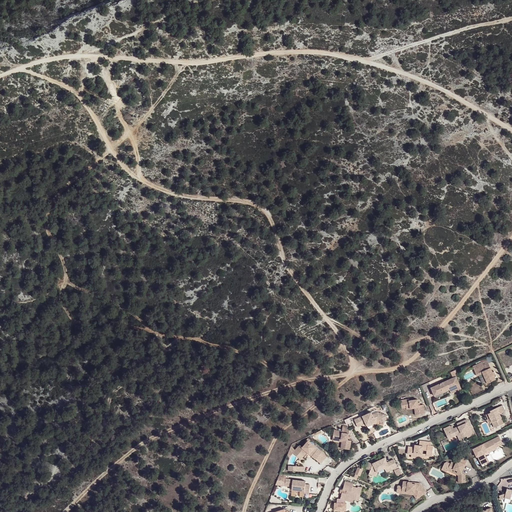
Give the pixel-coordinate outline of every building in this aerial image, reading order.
[(472,366),(474,369),(485,364),(483,361),(472,366)] [(494,379),(492,375),(491,371),(489,367),(486,368),(485,364),(474,369),(476,375),(482,373),(486,383),(494,379)] [(433,395),(442,391),(441,389),(446,386),(447,388),(449,393),(460,388),(454,376),(430,387),(433,395)] [(408,398),(399,400),(400,405),(404,405),(404,407),(404,409),(413,408),(413,411),(417,411),(418,414),(423,413),(422,404),(419,405),(416,405),(416,402),(416,399),(408,400),(408,398)] [(489,419),(491,423),(493,428),(503,424),(499,415),(504,412),(501,406),(491,410),(492,412),(489,413),(485,415),(487,420),(489,419)] [(368,424),(374,421),(376,420),(382,422),(385,415),(376,412),(371,415),(370,412),(361,416),(364,423),(367,421),(368,424)] [(457,434),(459,439),(465,436),(466,438),(470,436),(466,427),(468,426),(465,420),(458,423),(459,425),(456,426),(447,430),(450,437),(455,435),(457,434)] [(331,430),(330,438),(340,440),(339,442),(339,448),(347,450),(349,440),(346,440),(347,430),(345,429),(345,427),(340,426),(340,432),(331,430)] [(494,445),(501,442),(499,436),(472,449),(476,457),(477,457),(481,465),(488,462),(486,456),(485,457),(484,454),(483,452),(495,446),(494,445)] [(298,445),(293,450),(301,457),(305,452),(307,454),(309,453),(311,455),(310,456),(319,464),(325,456),(306,440),(300,447),(298,445)] [(425,451),(425,456),(430,457),(432,446),(430,446),(430,443),(419,441),(418,446),(414,445),(413,449),(411,449),(410,454),(409,457),(415,458),(416,456),(416,453),(420,454),(421,451),(425,451)] [(413,449),(414,445),(411,445),(410,447),(407,447),(406,453),(410,454),(411,449),(413,449)] [(299,459),(301,457),(293,450),(289,447),(286,456),(287,458),(292,453),(299,459)] [(457,480),(464,479),(464,474),(460,472),(465,460),(458,457),(454,464),(450,462),(446,471),(450,473),(451,471),(452,469),(457,471),(456,473),(457,475),(457,476),(457,480)] [(388,467),(389,471),(396,468),(392,460),(386,463),(384,458),(371,463),(368,462),(365,468),(369,470),(367,474),(372,475),(374,471),(375,471),(376,473),(384,469),(388,467)] [(355,475),(361,477),(363,469),(357,468),(355,475)] [(283,480),(284,474),(278,474),(273,489),(289,491),(289,488),(282,487),(283,480)] [(308,489),(303,489),(302,489),(302,490),(300,490),(301,482),(283,480),(282,487),(289,488),(289,491),(289,494),(301,496),(300,497),(306,498),(308,489)] [(401,482),(401,486),(400,491),(413,493),(417,498),(425,492),(418,483),(403,481),(401,482)] [(339,499),(344,501),(348,497),(352,498),(358,500),(361,488),(357,487),(356,488),(351,487),(352,484),(343,482),(341,488),(340,494),(339,499)] [(400,491),(401,486),(395,485),(394,492),(411,495),(414,500),(417,498),(413,493),(400,491)] [(499,495),(500,499),(504,497),(511,499),(511,489),(507,488),(506,493),(499,495)] [(344,501),(339,499),(337,504),(336,504),(333,504),(333,511),(344,511),(344,504),(344,501)]
